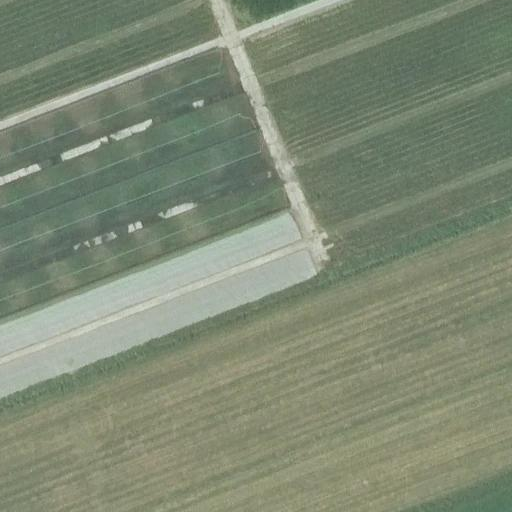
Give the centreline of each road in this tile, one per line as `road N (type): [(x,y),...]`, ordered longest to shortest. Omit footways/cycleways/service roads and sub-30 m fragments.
road 1 (track): [(323,275),(212,0)]
road 2 (track): [(0,131),(230,43)]
